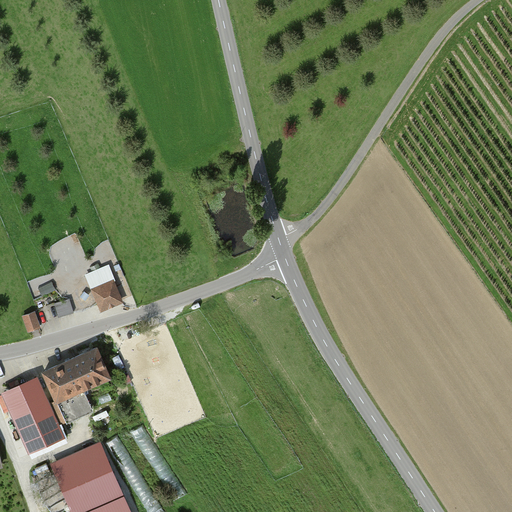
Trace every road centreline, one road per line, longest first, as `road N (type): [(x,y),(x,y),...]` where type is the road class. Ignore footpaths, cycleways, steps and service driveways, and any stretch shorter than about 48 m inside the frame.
road 1 (unclassified): [(278,237),(306,225),(336,192),(436,44),(480,0)]
road 2 (unclassified): [(0,355),(143,314),(285,257)]
road 3 (tertiary): [(285,257),(317,328),(435,511)]
road 4 (tertiary): [(219,0),(278,237)]
